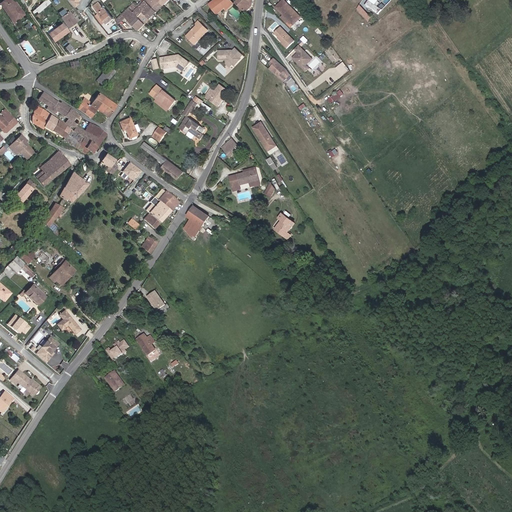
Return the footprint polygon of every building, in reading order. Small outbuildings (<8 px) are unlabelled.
[(0,2),(12,19),(15,18),(2,0),(1,0),(0,1),(0,2)] [(15,0),(2,0),(15,18),(24,12),(15,0)] [(40,11),(52,0),(43,0),(36,7),(40,11)] [(145,0),(142,3),(138,0),(135,0),(123,13),(126,17),(128,15),(134,21),(133,22),(140,29),(169,0),(145,0)] [(231,0),(213,0),(211,2),(219,11),(227,4),(231,0)] [(279,0),(276,4),(293,21),(300,13),(286,0),(279,0)] [(369,0),(367,4),(379,12),(383,7),(375,2),(376,0),(369,0)] [(106,7),(100,1),(95,5),(101,13),(98,15),(102,21),(106,18),(109,22),(115,17),(106,7)] [(64,17),(71,27),(79,22),(72,11),(70,12),(67,8),(62,12),(65,16),(64,17)] [(123,13),(117,18),(125,28),(133,22),(134,21),(128,15),(126,17),(123,13)] [(200,24),(196,28),(203,34),(205,36),(211,29),(200,19),(197,22),(200,24)] [(52,34),(64,24),(61,20),(49,30),(52,34)] [(294,37),(280,23),(274,29),(278,33),(277,34),(281,37),(280,38),(286,44),(294,37)] [(65,24),(64,24),(52,34),(58,41),(70,31),(65,24)] [(198,43),(205,36),(203,34),(196,28),(189,36),(198,43)] [(298,41),(294,45),(297,48),(292,54),(303,64),(306,61),(305,60),(307,58),(307,54),(309,52),(298,41)] [(220,58),(230,58),(235,63),(238,63),(243,58),(234,49),(233,50),(230,50),(229,49),(220,49),(220,58)] [(167,62),(164,62),(165,66),(178,64),(185,69),(191,61),(181,53),(166,56),(167,62)] [(272,61),(275,64),(271,68),(285,80),(288,77),(283,72),(287,67),(276,57),(272,61)] [(99,80),(106,85),(113,76),(113,75),(108,72),(107,70),(99,80)] [(222,83),(214,95),(217,97),(214,100),(220,104),(225,97),(224,97),(225,95),(226,96),(231,90),(222,83)] [(153,92),(158,96),(171,107),(178,99),(160,84),(153,92)] [(49,110),(58,116),(61,112),(68,117),(69,116),(73,109),(65,103),(64,104),(48,92),(43,99),(52,106),(49,110)] [(332,96),(335,100),(341,96),(338,92),(332,96)] [(111,117),(120,106),(102,93),(95,103),(87,97),(79,107),(93,117),(100,108),(111,117)] [(169,109),(171,107),(158,96),(156,98),(169,109)] [(45,127),(47,125),(53,114),(45,109),(39,107),(35,114),(37,114),(36,117),(36,119),(37,122),(45,127)] [(9,112),(6,108),(2,112),(6,115),(3,118),(0,115),(0,125),(6,131),(7,131),(18,121),(9,112)] [(72,118),(75,120),(79,113),(73,109),(69,116),(72,118)] [(83,116),(79,113),(75,120),(72,126),(76,129),(78,125),(83,116)] [(63,131),(68,134),(72,128),(53,114),(47,125),(62,133),(63,131)] [(201,136),(204,131),(207,127),(189,115),(182,127),(190,133),(190,132),(192,130),(192,128),(194,130),(193,131),(201,136)] [(138,135),(132,118),(122,122),(125,130),(127,129),(131,138),(138,135)] [(94,152),(107,133),(101,127),(92,122),(86,131),(83,136),(79,133),(72,128),(68,134),(67,136),(65,138),(79,147),(80,147),(88,152),(89,152),(90,152),(91,152),(92,150),(94,152)] [(254,128),(269,152),(278,146),(262,123),(254,128)] [(162,140),(168,130),(165,128),(161,125),(155,134),(162,140)] [(23,149),(25,152),(32,145),(28,141),(31,138),(25,132),(15,142),(22,150),(23,149)] [(225,145),(225,147),(230,153),(226,156),(229,160),(243,146),(235,137),(225,145)] [(22,150),(15,142),(13,144),(20,152),(22,150)] [(7,143),(1,148),(4,152),(10,147),(7,143)] [(32,145),(25,152),(29,156),(37,150),(32,145)] [(152,150),(163,159),(166,155),(155,146),(152,150)] [(333,157),(339,152),(335,148),(329,152),(333,157)] [(55,156),(65,167),(72,162),(62,149),(55,156)] [(104,159),(111,165),(117,170),(120,166),(115,161),(114,161),(116,158),(109,153),(104,159)] [(185,170),(166,155),(163,159),(167,162),(165,165),(180,177),(185,170)] [(44,183),(65,167),(55,156),(42,166),(45,170),(36,178),(39,182),(41,180),(44,183)] [(133,181),(141,171),(130,161),(121,171),(133,181)] [(113,174),(117,170),(111,165),(108,169),(113,174)] [(256,179),(257,185),(261,184),(257,166),(252,167),(252,170),(246,172),(231,175),(233,185),(241,183),(252,180),(256,179)] [(72,173),(60,195),(65,198),(67,196),(73,200),(90,182),(75,171),(72,173)] [(37,183),(30,178),(15,195),(22,200),(37,183)] [(277,188),(272,182),(266,192),(273,196),(277,188)] [(155,229),(180,200),(168,189),(160,199),(156,195),(152,201),(157,205),(152,211),(149,209),(147,212),(150,214),(145,220),(155,229)] [(50,209),(43,218),(62,237),(64,235),(58,230),(60,228),(56,221),(64,206),(56,201),(50,209)] [(189,214),(194,218),(204,225),(211,214),(196,204),(189,214)] [(282,214),(285,217),(287,218),(285,220),(283,220),(278,227),(287,233),(290,229),(296,221),(297,219),(285,210),(282,214)] [(197,238),(204,225),(194,218),(188,226),(197,238)] [(136,230),(139,225),(132,220),(128,224),(135,230),(136,230)] [(155,247),(159,242),(151,237),(150,239),(148,237),(143,245),(144,247),(151,253),(155,247)] [(30,250),(27,253),(33,259),(36,255),(30,250)] [(35,271),(16,253),(9,262),(17,270),(22,266),(31,274),(35,271)] [(33,259),(27,253),(24,256),(30,262),(33,259)] [(57,268),(50,275),(54,279),(56,277),(60,281),(69,272),(70,273),(75,268),(65,259),(61,264),(59,261),(55,266),(57,268)] [(62,282),(70,273),(69,272),(60,281),(62,282)] [(0,282),(0,298),(5,302),(12,292),(0,282)] [(21,290),(24,292),(26,290),(39,302),(45,294),(36,285),(38,284),(35,282),(34,283),(33,283),(28,289),(25,287),(21,290)] [(153,291),(150,293),(160,307),(163,305),(153,291)] [(155,311),(160,307),(150,293),(144,297),(155,311)] [(64,307),(59,311),(63,316),(57,321),(61,326),(67,321),(72,327),(78,323),(64,307)] [(6,323),(17,333),(20,330),(24,334),(30,327),(15,313),(6,323)] [(39,324),(38,334),(52,335),(52,329),(46,329),(46,325),(39,324)] [(148,346),(153,343),(141,327),(131,334),(134,338),(136,337),(144,348),(143,349),(146,354),(152,351),(148,346)] [(60,342),(52,336),(40,350),(50,358),(55,352),(53,350),(60,342)] [(124,337),(106,350),(114,361),(132,348),(124,337)] [(6,354),(16,361),(19,358),(9,350),(6,354)] [(47,361),(50,358),(40,350),(37,353),(47,361)] [(112,385),(121,378),(112,365),(103,371),(112,385)] [(12,375),(17,379),(19,381),(25,374),(18,368),(12,375)] [(30,378),(25,374),(19,381),(31,391),(37,384),(30,378)] [(0,393),(0,406),(4,401),(6,403),(12,396),(3,389),(0,393)]
